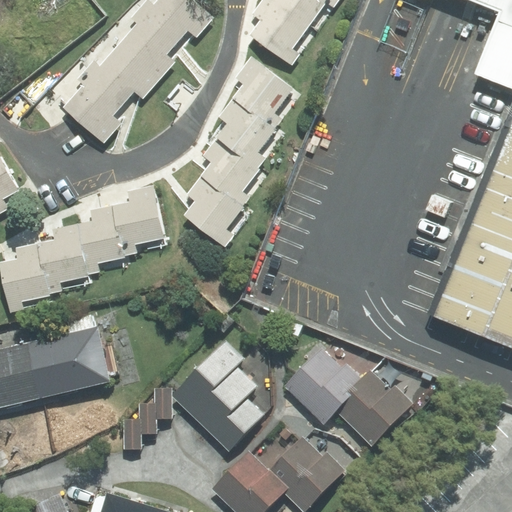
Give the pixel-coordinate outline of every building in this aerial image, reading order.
[(20,0),(28,10),(39,0),(20,0)] [(85,85),(66,107),(109,144),(127,123),(118,115),(138,92),(147,100),(180,62),(171,54),(191,31),(200,39),(217,19),(195,0),(158,0),(155,4),(151,0),(135,19),(139,22),(102,65),(96,60),(79,80),(85,85)] [(266,22),(256,35),(297,64),(305,53),(297,48),(331,0),(335,0),(340,3),(342,0),(262,0),(254,12),(266,22)] [(511,0),(478,0),(508,12),(483,74),(511,85),(511,0)] [(299,90),(254,58),(240,77),(248,82),(223,116),(231,121),(207,154),(215,160),(189,195),(197,200),(186,216),(227,246),(236,235),(234,233),(258,200),(246,192),(268,161),(261,156),(289,117),(282,112),(299,90)] [(511,124),(433,315),(511,345),(511,124)] [(22,256),(4,260),(16,312),(28,309),(26,302),(68,292),(66,282),(129,268),(127,259),(171,249),(155,184),(132,190),(134,201),(94,210),(96,220),(63,228),(64,235),(19,246),(22,256)] [(0,215),(10,210),(0,192),(0,215)] [(96,317),(71,322),(73,334),(0,348),(0,407),(117,385),(106,328),(98,329),(96,317)] [(250,360),(231,342),(179,396),(236,450),(269,415),(251,398),(261,388),(241,369),(250,360)] [(367,377),(350,362),(345,367),(326,348),(289,388),(328,425),(340,413),(377,447),(419,402),(400,384),(395,389),(374,370),(367,377)] [(142,418),(128,417),(126,449),(147,450),(147,435),(161,436),(162,419),(175,420),(177,389),(158,388),(157,403),(143,402),(142,418)] [(308,511),(310,511),(346,476),(307,438),(275,471),(253,450),(215,489),(237,511),(269,511),(289,493),(308,511)] [(73,511),(66,493),(27,508),(28,511),(73,511)] [(177,511),(111,493),(105,511),(177,511)]
